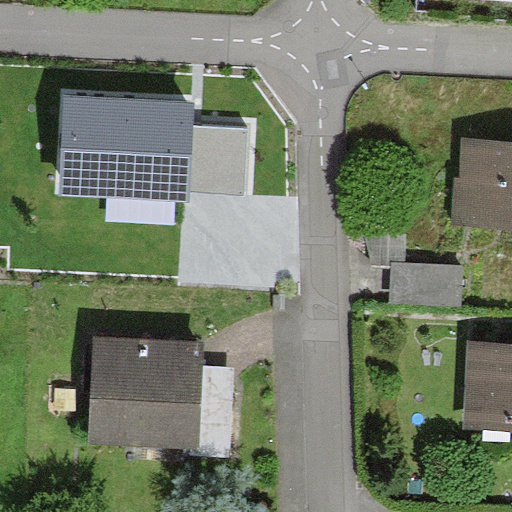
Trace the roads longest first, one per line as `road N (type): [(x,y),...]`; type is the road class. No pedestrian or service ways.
road 1 (residential): [(319,44),(325,511)]
road 2 (residential): [(0,31),(319,44)]
road 3 (residential): [(319,44),(511,53)]
